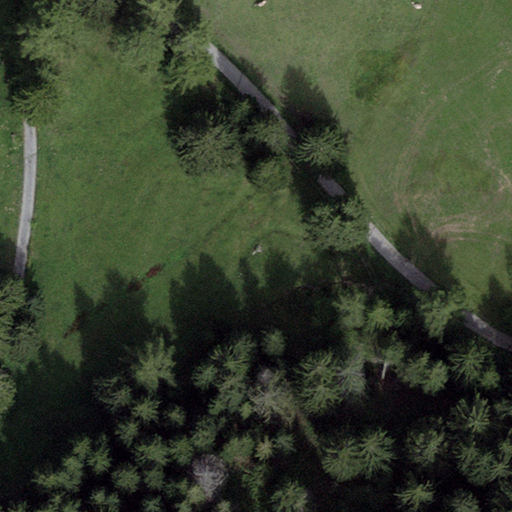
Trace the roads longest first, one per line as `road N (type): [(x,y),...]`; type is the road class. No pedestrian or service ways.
road 1 (track): [(157,0),(391,261),(511,341)]
road 2 (track): [(0,338),(27,207),(35,0)]
